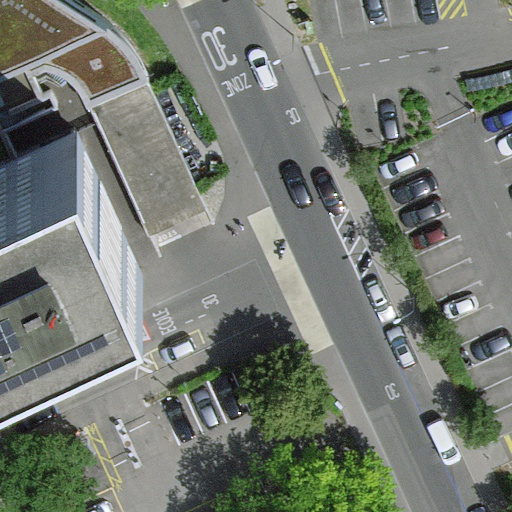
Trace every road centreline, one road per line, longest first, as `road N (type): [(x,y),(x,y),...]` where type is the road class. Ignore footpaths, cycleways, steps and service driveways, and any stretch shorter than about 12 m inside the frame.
road 1 (residential): [(0,407),(336,256)]
road 2 (residential): [(216,0),(336,256)]
road 3 (residential): [(336,256),(451,511)]
